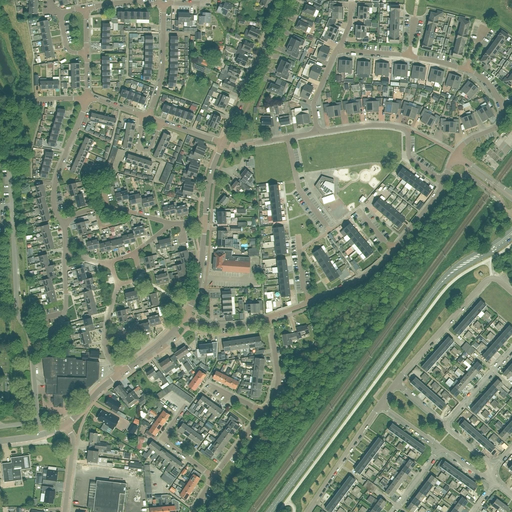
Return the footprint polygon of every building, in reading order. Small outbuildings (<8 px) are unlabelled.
[(272,0),(262,0),(260,5),(268,9),(271,2),(272,2),(272,0)] [(232,7),(225,3),(223,7),(220,5),(216,13),(217,12),(225,16),(225,17),(227,12),(229,13),(232,7)] [(332,10),(332,13),(343,14),(343,10),(343,7),(337,7),(337,4),(330,3),(330,9),(332,10)] [(358,10),(358,13),(369,14),(369,8),(372,8),(372,4),(365,4),(365,8),(359,7),(359,10),(358,10)] [(320,8),(314,6),(313,9),(306,6),(305,8),(304,8),(302,12),(306,14),(307,13),(313,16),(316,10),(319,12),(320,8)] [(429,19),(437,21),(438,17),(441,17),(442,13),(437,11),(436,14),(431,13),(431,14),(430,14),(430,16),(429,19)] [(212,14),(203,13),(203,17),(199,17),(199,25),(203,25),(203,23),(211,24),(211,23),(210,23),(210,14),(212,14)] [(343,17),(343,14),(332,13),(332,19),(329,19),(328,22),(334,25),(336,21),(336,19),(342,19),(342,17),(343,17)] [(368,20),(369,14),(358,13),(357,17),(358,17),(358,19),(364,20),(364,23),(371,23),(371,20),(368,20)] [(184,23),(184,14),(178,14),(178,21),(175,21),(175,27),(178,27),(178,25),(181,25),(181,23),(184,23)] [(190,14),(184,14),(184,23),(187,23),(186,27),(192,27),(193,21),(190,21),(190,14)] [(461,23),(460,27),(468,29),(468,26),(469,26),(469,23),(464,21),(465,18),(459,17),(458,22),(461,23)] [(313,25),(307,22),(305,25),(299,22),(298,24),(297,24),(295,28),(299,30),(299,29),(306,32),(308,26),(312,28),(313,25)] [(333,28),(334,25),(328,22),(326,27),(328,29),(327,32),(337,36),(338,33),(337,33),(338,31),(333,28)] [(371,27),(371,23),(364,23),(364,27),(356,26),(356,29),(355,29),(355,32),(366,33),(366,27),(371,27)] [(426,31),(434,33),(436,27),(427,25),(428,25),(427,28),(426,31)] [(468,29),(460,27),(458,33),(467,35),(467,32),(468,29)] [(259,31),(251,28),(249,31),(246,30),(243,37),(250,40),(252,37),(255,38),(259,31)] [(425,37),(432,39),(434,33),(426,31),(425,34),(425,37)] [(497,36),(504,41),(505,41),(508,37),(501,31),(497,36)] [(337,36),(327,32),(324,37),(322,36),(320,39),(326,42),(328,39),(334,41),(335,39),(335,40),(337,36)] [(366,33),(355,32),(355,36),(356,36),(355,38),(362,38),(361,42),(368,42),(369,39),(366,39),(366,33)] [(467,35),(458,33),(457,36),(455,35),(454,38),(456,39),(465,41),(466,35),(467,35)] [(494,42),(501,46),(504,41),(497,36),(496,39),(494,42)] [(431,45),(432,39),(425,37),(424,40),(423,40),(423,43),(431,46),(431,45)] [(288,44),(298,49),(299,46),(302,46),(304,41),(298,39),(297,42),(291,39),(290,41),(289,41),(288,44)] [(465,41),(456,39),(457,39),(455,45),(463,47),(464,44),(465,41)] [(317,46),(316,50),(327,55),(330,49),(323,46),(324,43),(317,40),(315,45),(317,46)] [(237,51),(244,54),(245,51),(249,53),(253,45),(245,42),(243,45),(240,44),(237,51)] [(490,46),(497,51),(501,46),(494,42),(492,44),(490,46)] [(297,51),(298,49),(288,44),(286,47),(287,48),(286,50),(292,53),(290,56),(297,59),(299,54),(297,51)] [(463,47),(455,45),(454,51),(462,53),(463,50),(462,50),(463,47)] [(493,56),(497,51),(490,46),(488,49),(489,49),(487,52),(493,56)] [(327,55),(316,50),(313,56),(311,55),(310,58),(316,61),(318,58),(325,61),(327,55)] [(449,56),(460,59),(462,53),(454,51),(450,50),(449,56)] [(244,54),(237,51),(234,58),(237,59),(236,63),(243,66),(247,58),(243,57),(244,54)] [(483,57),(490,61),(490,62),(494,57),(493,56),(487,52),(483,56),(483,57)] [(490,61),(483,57),(482,59),(481,59),(480,61),(480,62),(484,65),(482,68),(487,71),(490,67),(487,65),(490,61)] [(279,63),(278,66),(288,71),(290,65),(293,66),(294,63),(288,60),(287,63),(281,61),(280,63),(279,63)] [(307,65),(309,66),(307,70),(319,75),(321,69),(314,66),(316,63),(309,60),(307,65)] [(287,73),(288,71),(278,66),(276,69),(277,70),(276,72),(282,74),(280,78),(287,80),(289,76),(287,73)] [(414,78),(418,79),(419,67),(413,66),(411,79),(414,80),(414,78)] [(220,74),(229,78),(231,76),(237,78),(240,71),(230,67),(228,72),(225,71),(223,76),(220,74)] [(426,68),(419,67),(418,79),(421,79),(421,81),(423,81),(424,81),(426,68)] [(431,81),(435,82),(438,71),(431,69),(428,82),(431,83),(431,81)] [(316,81),(319,75),(307,70),(305,76),(302,75),(301,78),(308,80),(309,78),(316,81)] [(444,72),(438,71),(435,82),(438,83),(438,84),(440,85),(441,85),(444,72)] [(229,78),(220,74),(218,79),(224,81),(222,87),(232,91),(235,84),(228,81),(229,78)] [(452,87),(455,76),(449,74),(445,86),(445,87),(445,86),(448,87),(448,86),(452,87)] [(455,76),(452,87),(455,88),(455,90),(457,90),(457,91),(461,78),(455,76)] [(511,77),(510,76),(508,80),(505,78),(502,82),(507,85),(508,83),(511,85),(511,77)] [(310,94),(313,88),(306,85),(307,82),(300,79),(299,82),(301,83),(299,89),(310,94)] [(465,95),(473,86),(468,81),(460,92),(462,93),(463,92),(465,95)] [(269,87),(269,86),(267,91),(271,93),(271,92),(282,97),(284,92),(283,92),(285,87),(279,84),(277,87),(271,84),(269,87)] [(362,97),(362,84),(349,84),(349,85),(346,85),(346,91),(352,91),(352,97),(362,97)] [(478,90),(473,86),(465,95),(468,97),(467,98),(469,100),(478,90)] [(308,100),(310,94),(299,89),(296,95),(294,94),(293,97),(299,100),(301,97),(308,100)] [(120,97),(126,99),(128,92),(123,90),(120,97)] [(134,94),(128,92),(126,99),(132,101),(134,94)] [(138,103),(140,96),(134,94),(132,101),(138,103)] [(218,100),(227,104),(230,98),(220,94),(218,100)] [(146,99),(140,96),(138,103),(144,105),(146,99)] [(372,102),(372,112),(378,112),(378,107),(381,107),(381,98),(375,98),(376,102),(372,102)] [(352,104),(353,114),(359,113),(359,108),(362,108),(361,99),(355,100),(356,103),(352,104)] [(366,112),(372,112),(372,102),(368,102),(368,99),(363,99),(363,107),(366,107),(366,112)] [(384,112),(391,113),(392,103),(388,103),(389,99),(383,99),(382,107),(385,107),(384,112)] [(227,104),(218,100),(216,100),(214,105),(224,110),(227,104)] [(396,104),(392,103),(391,113),(397,114),(397,109),(400,109),(401,101),(396,100),(396,104)] [(347,115),(353,114),(352,104),(348,104),(348,101),(342,102),(344,110),(347,110),(347,115)] [(333,107),(334,117),(340,116),(340,111),(343,110),(341,102),(336,103),(337,106),(333,107)] [(409,117),(412,107),(408,106),(409,103),(404,102),(401,110),(404,111),(403,115),(409,117)] [(168,114),(170,107),(167,106),(168,105),(165,104),(164,105),(161,112),(167,114),(168,114)] [(334,117),(333,107),(329,107),(328,104),(323,105),(324,113),(327,113),(328,118),(334,117)] [(485,107),(482,109),(488,119),(493,115),(487,104),(486,104),(484,106),(485,107)] [(412,107),(409,117),(414,119),(416,114),(419,115),(421,107),(416,105),(415,109),(412,107)] [(170,107),(168,114),(173,116),(176,109),(170,107)] [(176,109),(173,116),(179,118),(179,117),(182,111),(179,110),(180,108),(177,107),(176,109)] [(420,121),(426,124),(430,116),(427,114),(429,111),(424,108),(420,116),(423,117),(420,121)] [(488,119),(482,109),(479,111),(478,109),(476,111),(476,110),(475,111),(482,122),(488,119)] [(301,112),(295,112),(295,110),(291,110),(292,118),(296,117),(297,125),(303,124),(301,112)] [(188,113),(182,111),(179,117),(185,120),(185,119),(188,113)] [(303,124),(309,123),(308,111),(301,112),(303,124)] [(188,113),(185,119),(191,122),(194,115),(188,113)] [(470,115),(467,117),(471,128),(477,125),(472,113),(470,114),(470,115)] [(209,120),(218,124),(221,118),(211,114),(210,116),(209,120)] [(430,116),(426,124),(431,127),(433,123),(436,124),(440,117),(435,114),(434,117),(430,116)] [(270,116),(262,116),(262,119),(262,125),(270,125),(270,127),(274,127),(273,120),(270,119),(270,116)] [(280,126),(289,124),(289,121),(290,120),(289,116),(286,116),(279,117),(280,121),(280,126)] [(465,130),(471,128),(467,117),(463,118),(463,117),(460,117),(465,130)] [(443,132),(449,132),(449,122),(445,122),(446,119),(440,119),(440,127),(443,127),(443,132)] [(453,122),(449,122),(449,132),(455,133),(455,128),(458,128),(459,119),(453,119),(453,122)] [(218,124),(209,120),(206,126),(216,130),(218,124)] [(164,134),(161,139),(168,143),(171,137),(172,138),(174,135),(168,132),(167,135),(164,134)] [(389,134),(389,158),(397,158),(397,134),(389,134)] [(367,136),(333,140),(334,148),(356,146),(356,148),(359,148),(359,145),(366,144),(366,147),(372,146),(371,139),(367,139),(367,136)] [(86,138),(83,144),(90,147),(93,141),(86,138)] [(159,145),(166,148),(168,143),(161,139),(159,145)] [(195,150),(204,153),(207,148),(200,145),(202,142),(196,140),(194,145),(197,146),(195,150)] [(310,169),(317,167),(312,143),(304,145),(307,158),(308,158),(310,169)] [(83,144),(81,149),(88,152),(90,147),(83,144)] [(166,148),(159,145),(156,151),(163,154),(166,148)] [(81,149),(78,155),(85,158),(88,152),(81,149)] [(191,152),(188,158),(194,160),(195,157),(202,159),(204,153),(195,150),(194,153),(191,152)] [(160,160),(163,154),(156,151),(153,157),(160,160)] [(78,155),(76,161),(83,164),(85,158),(78,155)] [(132,164),(134,157),(128,155),(126,162),(132,164)] [(140,159),(134,157),(132,164),(138,166),(140,159)] [(193,163),(194,160),(188,158),(186,164),(190,165),(189,168),(198,171),(200,165),(193,163)] [(138,166),(144,168),(146,161),(140,159),(138,166)] [(80,170),(83,164),(76,161),(73,166),(80,170)] [(146,161),(144,168),(150,170),(152,163),(146,161)] [(78,175),(80,170),(73,166),(71,172),(78,175)] [(196,177),(198,171),(189,168),(187,172),(184,171),(182,177),(188,178),(189,175),(196,177)] [(402,168),(397,176),(402,179),(407,172),(402,168)] [(252,175),(245,170),(240,176),(243,178),(241,181),(245,184),(252,175)] [(412,176),(407,172),(402,179),(407,183),(412,176)] [(334,180),(322,176),(314,187),(322,197),(325,194),(325,195),(334,193),(334,184),(333,184),(334,180)] [(412,176),(407,183),(411,186),(417,179),(412,176)] [(184,184),(184,188),(193,190),(194,183),(187,182),(188,178),(182,177),(181,183),(184,184)] [(422,183),(417,179),(411,186),(416,190),(422,183)] [(402,180),(397,186),(401,189),(405,183),(402,180)] [(241,185),(236,181),(231,188),(235,191),(237,193),(240,190),(238,188),(239,187),(243,190),(244,189),(248,191),(250,189),(243,183),(241,185)] [(77,189),(76,186),(80,185),(80,182),(67,186),(69,192),(77,189)] [(426,186),(422,183),(416,190),(421,193),(426,186)] [(36,189),(36,192),(37,193),(45,190),(44,184),(31,188),(31,190),(36,189)] [(431,190),(426,186),(421,193),(426,197),(431,190)] [(121,193),(123,201),(129,199),(129,197),(126,187),(124,187),(125,191),(121,193)] [(193,190),(184,188),(181,187),(180,191),(177,190),(175,195),(184,197),(185,194),(192,196),(193,190)] [(69,192),(70,198),(75,197),(79,195),(81,194),(81,191),(82,190),(81,188),(77,189),(69,192)] [(123,201),(121,193),(118,193),(117,189),(114,190),(117,202),(123,201)] [(37,195),(38,198),(38,199),(45,197),(47,196),(45,190),(37,193),(36,192),(32,193),(33,196),(37,195)] [(136,204),(142,202),(143,202),(142,200),(139,190),(137,190),(138,194),(134,195),(136,204)] [(75,197),(76,202),(84,200),(83,196),(88,195),(87,193),(81,194),(79,195),(75,197)] [(147,198),(149,206),(155,205),(152,193),(150,193),(151,197),(147,198)] [(228,199),(224,196),(219,203),(223,206),(228,199),(233,203),(235,201),(229,196),(228,199)] [(379,198),(372,206),(378,210),(385,202),(379,198)] [(161,204),(164,216),(170,215),(168,206),(167,202),(163,203),(163,201),(161,201),(161,204)] [(47,208),(46,202),(38,204),(39,208),(34,209),(35,211),(47,208)] [(170,215),(176,213),(174,205),(171,206),(169,202),(167,202),(168,206),(170,215)] [(177,217),(183,216),(181,206),(175,208),(174,206),(176,205),(176,202),(173,203),(174,205),(176,213),(177,217)] [(390,207),(385,202),(378,210),(383,215),(390,207)] [(181,206),(183,216),(189,214),(187,205),(181,206)] [(395,211),(390,207),(383,215),(388,219),(395,211)] [(400,215),(395,211),(388,219),(393,223),(400,215)] [(49,214),(41,216),(42,220),(37,221),(38,223),(50,220),(49,214)] [(405,220),(400,215),(393,223),(398,228),(405,220)] [(78,230),(86,228),(85,224),(90,223),(89,221),(76,224),(78,230)] [(141,227),(138,227),(141,237),(147,235),(146,232),(148,232),(146,221),(142,221),(140,221),(141,227)] [(343,230),(347,235),(353,229),(349,224),(343,230)] [(135,238),(141,237),(138,227),(132,229),(134,234),(135,238)] [(86,228),(78,230),(79,236),(92,233),(92,231),(87,232),(86,228)] [(347,235),(350,239),(357,234),(353,229),(347,235)] [(134,234),(130,235),(129,230),(127,231),(128,235),(130,243),(136,242),(135,238),(134,234)] [(52,237),(50,231),(42,233),(43,237),(39,238),(39,240),(52,237)] [(218,231),(218,239),(226,240),(237,239),(237,235),(233,235),(233,239),(227,239),(227,231),(218,231)] [(122,239),(124,245),(130,243),(128,235),(124,236),(123,232),(121,233),(122,239)] [(107,251),(113,250),(111,242),(107,243),(106,238),(105,234),(103,235),(104,239),(107,251)] [(350,239),(354,244),(361,238),(357,234),(350,239)] [(94,250),(100,248),(99,245),(97,236),(95,236),(96,240),(92,241),(94,250)] [(118,236),(115,236),(118,248),(124,247),(124,245),(122,239),(119,240),(118,236)] [(94,250),(92,241),(88,242),(87,238),(85,239),(88,251),(94,250)] [(354,244),(358,249),(365,243),(361,238),(354,244)] [(170,239),(164,240),(166,248),(170,247),(171,252),(175,251),(174,247),(172,247),(170,239)] [(218,239),(218,247),(225,247),(233,248),(235,249),(239,249),(239,244),(237,244),(237,239),(226,240),(218,239)] [(166,248),(164,240),(158,242),(161,254),(163,253),(162,249),(166,248)] [(55,248),(53,243),(45,245),(46,248),(42,249),(42,252),(55,248)] [(358,249),(362,253),(369,247),(365,243),(358,249)] [(362,253),(366,258),(373,252),(369,247),(362,253)] [(321,248),(312,254),(316,259),(325,254),(321,248)] [(231,253),(224,252),(224,253),(217,253),(217,252),(215,253),(214,253),(214,254),(214,255),(214,256),(214,257),(214,260),(213,260),(213,271),(249,273),(250,258),(231,257),(231,253)] [(325,254),(316,259),(319,265),(328,259),(325,254)] [(144,258),(145,264),(154,262),(153,258),(157,257),(156,255),(144,258)] [(328,259),(319,265),(323,271),(332,265),(328,259)] [(48,260),(40,263),(41,266),(37,267),(37,270),(46,268),(50,266),(48,260)] [(155,266),(154,262),(145,264),(147,270),(159,267),(159,264),(155,266)] [(50,266),(46,268),(47,271),(42,272),(42,273),(40,273),(41,275),(55,271),(54,265),(50,266)] [(332,265),(323,271),(326,276),(335,271),(332,265)] [(77,276),(85,274),(84,268),(82,268),(81,266),(76,267),(77,269),(71,271),(72,273),(76,272),(77,276)] [(165,274),(161,275),(163,284),(169,283),(166,268),(164,269),(165,274)] [(187,275),(186,270),(177,272),(178,275),(173,276),(174,283),(181,281),(180,277),(187,275)] [(57,277),(55,271),(41,275),(41,277),(43,276),(43,277),(48,275),(49,279),(51,279),(57,277)] [(335,271),(326,276),(330,282),(339,276),(335,271)] [(87,279),(85,274),(77,276),(78,279),(74,280),(74,283),(84,280),(87,279)] [(157,286),(163,284),(161,275),(155,276),(157,286)] [(81,285),(82,287),(94,284),(93,278),(87,279),(84,280),(85,284),(81,285)] [(95,290),(94,284),(82,287),(82,289),(86,288),(87,292),(92,291),(95,290)] [(511,314),(511,301),(494,287),(488,294),(511,314)] [(222,298),(231,297),(235,297),(234,288),(230,289),(224,289),(224,292),(222,292),(222,298)] [(54,290),(46,292),(40,293),(41,297),(45,296),(46,298),(55,296),(54,290)] [(137,291),(130,293),(132,301),(136,300),(137,304),(140,303),(137,291)] [(129,301),(132,301),(130,293),(124,294),(127,307),(130,306),(129,301)] [(147,295),(148,301),(157,299),(156,293),(147,295)] [(57,302),(55,296),(46,298),(48,304),(57,302)] [(95,302),(93,297),(85,299),(86,302),(81,303),(82,306),(95,302)] [(157,299),(148,301),(149,307),(159,305),(157,299)] [(256,304),(253,304),(253,313),(259,313),(259,310),(262,310),(262,301),(256,301),(256,304)] [(481,301),(476,306),(481,311),(486,306),(481,301)] [(248,313),(253,313),(253,304),(244,305),(244,311),(247,311),(248,313)] [(477,316),(481,311),(476,306),(472,311),(477,316)] [(96,308),(88,310),(89,314),(84,315),(85,317),(97,314),(96,308)] [(117,312),(118,318),(126,316),(125,312),(130,311),(129,309),(117,312)] [(232,318),(232,309),(223,309),(223,315),(225,315),(226,318),(232,318)] [(467,316),(472,321),(477,316),(472,311),(467,316)] [(159,315),(153,316),(155,325),(161,324),(159,315)] [(150,327),(155,325),(153,316),(147,318),(148,323),(148,322),(150,327)] [(463,321),(468,326),(472,321),(467,316),(463,321)] [(84,323),(85,326),(93,324),(91,318),(79,321),(80,324),(84,323)] [(458,326),(463,331),(468,326),(463,321),(458,326)] [(148,322),(148,323),(142,324),(145,333),(151,332),(150,327),(148,322)] [(145,333),(142,324),(136,325),(139,335),(145,333)] [(297,332),(294,333),(296,339),(302,338),(301,336),(309,333),(306,326),(301,327),(300,327),(296,328),(297,332)] [(463,331),(458,326),(453,331),(459,336),(463,331)] [(505,331),(500,336),(505,341),(510,336),(505,331)] [(79,334),(80,340),(90,337),(88,332),(86,332),(79,334)] [(296,339),(294,333),(290,334),(282,335),(282,340),(283,339),(284,345),(292,344),(291,341),(296,339)] [(496,341),(501,346),(505,341),(500,336),(496,341)] [(91,343),(90,337),(80,340),(82,346),(91,343)] [(260,337),(254,338),(255,347),(256,355),(264,353),(264,350),(258,351),(257,346),(261,346),(260,337)] [(448,337),(444,342),(449,347),(453,342),(448,337)] [(496,351),(501,346),(496,341),(494,343),(492,342),(489,344),(491,346),(496,351)] [(444,352),(449,347),(444,342),(439,347),(444,352)] [(212,343),(205,344),(207,354),(213,353),(213,358),(215,357),(216,350),(215,347),(212,348),(212,343)] [(207,354),(205,344),(199,345),(199,349),(196,349),(197,354),(198,357),(200,357),(200,354),(207,354)] [(491,346),(487,351),(492,356),(496,351),(491,346)] [(185,347),(179,350),(192,369),(195,367),(186,355),(188,353),(188,352),(185,347)] [(440,357),(444,352),(439,347),(435,352),(440,357)] [(192,369),(179,350),(174,354),(180,363),(181,362),(188,372),(192,369)] [(82,361),(87,361),(88,357),(91,358),(92,359),(93,359),(94,358),(99,358),(99,351),(90,351),(90,352),(86,352),(86,355),(82,355),(82,361)] [(487,361),(492,356),(487,351),(482,356),(487,361)] [(430,357),(435,362),(440,357),(435,352),(430,357)] [(255,364),(263,365),(264,359),(262,359),(263,356),(259,355),(257,356),(257,358),(255,358),(255,364)] [(168,358),(164,361),(167,364),(171,370),(174,368),(176,369),(178,367),(171,357),(169,359),(168,358)] [(426,362),(431,367),(435,362),(430,357),(426,362)] [(87,361),(82,361),(75,360),(76,359),(76,358),(73,359),(52,358),(48,358),(42,358),(45,379),(45,385),(46,385),(46,395),(54,395),(54,399),(51,399),(51,402),(54,403),(54,407),(63,407),(63,395),(73,395),(73,394),(81,394),(97,379),(98,367),(99,367),(99,363),(87,361)] [(167,364),(164,361),(159,364),(166,374),(171,370),(167,364)] [(426,372),(431,367),(426,362),(421,367),(426,372)] [(477,362),(472,367),(478,372),(482,367),(477,362)] [(199,371),(195,376),(202,380),(205,375),(206,373),(199,367),(197,370),(199,371)] [(218,381),(222,374),(224,368),(222,367),(219,373),(216,371),(217,369),(215,368),(212,374),(214,375),(213,378),(218,381)] [(468,372),(473,377),(478,372),(472,367),(468,372)] [(218,381),(224,384),(227,377),(231,370),(228,368),(224,375),(222,374),(218,381)] [(461,375),(463,377),(469,382),(473,377),(468,372),(466,375),(458,368),(456,371),(461,375)] [(155,373),(152,369),(146,374),(151,380),(154,378),(152,376),(154,375),(157,379),(160,377),(157,373),(155,373)] [(511,373),(507,369),(502,374),(508,379),(510,376),(511,377),(511,373)] [(166,381),(159,371),(157,373),(161,378),(160,378),(163,383),(166,381)] [(198,385),(202,380),(195,376),(193,374),(190,372),(189,373),(189,374),(191,376),(191,377),(194,378),(192,381),(198,385)] [(229,386),(233,380),(236,374),(233,373),(231,378),(227,377),(224,384),(229,386)] [(233,380),(229,386),(235,389),(241,377),(239,376),(236,381),(233,380)] [(198,385),(192,381),(187,377),(185,379),(188,381),(188,382),(190,383),(188,386),(194,391),(198,385)] [(469,382),(463,377),(459,382),(464,387),(469,382)] [(410,383),(415,388),(420,383),(415,378),(410,383)] [(493,385),(505,396),(507,394),(500,387),(502,385),(497,380),(493,385)] [(261,384),(252,383),(245,382),(244,385),(252,386),(251,389),(260,390),(261,384)] [(459,382),(454,387),(460,392),(464,387),(459,382)] [(420,392),(425,387),(420,383),(415,388),(420,392)] [(128,394),(120,384),(114,389),(129,408),(139,400),(132,391),(128,394)] [(172,391),(174,392),(178,388),(172,384),(169,386),(172,391)] [(493,385),(488,390),(493,395),(498,390),(501,392),(499,395),(503,399),(505,396),(493,385)] [(425,397),(430,391),(425,387),(420,392),(425,397)] [(460,392),(454,387),(450,393),(455,397),(460,392)] [(260,390),(251,389),(243,388),(243,391),(251,392),(250,395),(254,396),(254,398),(258,398),(259,396),(260,390)] [(488,390),(484,395),(489,400),(493,395),(488,390)] [(430,401),(435,396),(430,391),(425,397),(430,401)] [(479,400),(484,405),(489,400),(484,395),(479,400)] [(203,406),(207,400),(202,396),(196,405),(193,403),(188,411),(193,414),(198,407),(200,404),(203,406)] [(436,406),(440,400),(435,396),(430,401),(436,406)] [(121,404),(109,397),(105,404),(112,408),(111,411),(116,414),(118,411),(117,411),(121,404)] [(212,404),(207,400),(203,406),(198,413),(200,415),(203,411),(206,413),(204,415),(212,404)] [(445,405),(440,400),(436,406),(441,410),(445,405)] [(484,405),(479,400),(475,405),(480,410),(484,405)] [(161,414),(160,416),(166,420),(169,415),(161,409),(164,405),(159,401),(156,405),(158,407),(157,409),(159,411),(159,412),(161,414)] [(213,413),(217,407),(212,404),(204,415),(206,416),(210,411),(213,413)] [(475,415),(480,410),(475,405),(470,410),(475,415)] [(217,407),(213,413),(209,418),(211,420),(213,417),(213,418),(215,415),(218,417),(222,411),(217,407)] [(153,419),(162,426),(166,420),(160,416),(151,410),(150,412),(158,418),(156,421),(153,419)] [(109,415),(101,411),(97,419),(102,421),(102,422),(103,423),(104,423),(105,423),(101,429),(105,431),(107,428),(113,431),(119,419),(110,414),(109,415)] [(226,424),(235,430),(239,426),(236,423),(238,420),(230,414),(227,417),(229,419),(226,424)] [(158,430),(162,426),(153,419),(151,417),(149,419),(152,421),(154,423),(152,426),(158,430)] [(459,426),(464,430),(469,425),(462,419),(457,424),(459,426)] [(183,433),(188,427),(192,422),(190,421),(186,426),(183,423),(184,422),(182,420),(178,425),(180,427),(178,430),(183,433)] [(158,430),(152,426),(147,422),(145,424),(151,428),(149,431),(147,430),(145,433),(150,436),(152,434),(155,436),(158,430)] [(232,436),(235,430),(226,424),(228,425),(224,430),(232,436)] [(393,434),(397,428),(392,424),(388,430),(393,434)] [(474,430),(469,425),(464,430),(469,435),(474,430)] [(511,428),(508,425),(503,430),(509,435),(511,430),(511,428)] [(188,427),(183,433),(188,437),(193,431),(188,427)] [(188,437),(194,441),(198,434),(203,428),(201,427),(198,430),(195,428),(193,431),(188,437)] [(399,438),(403,432),(397,428),(393,434),(399,438)] [(221,435),(228,441),(232,436),(224,430),(221,435)] [(474,439),(479,434),(474,430),(469,435),(474,439)] [(504,440),(509,435),(503,430),(499,435),(504,440)] [(201,436),(198,434),(194,441),(199,444),(207,433),(205,432),(203,434),(202,434),(201,436)] [(404,442),(408,436),(403,432),(399,438),(404,442)] [(99,449),(111,450),(111,446),(107,445),(100,444),(100,441),(99,441),(100,437),(97,436),(97,434),(90,433),(89,433),(89,436),(90,436),(89,442),(95,443),(95,448),(99,449)] [(484,438),(479,434),(474,439),(479,444),(484,438)] [(228,441),(221,435),(217,440),(224,446),(228,441)] [(221,451),(224,446),(217,440),(211,436),(209,438),(215,443),(213,445),(221,451)] [(410,446),(414,440),(408,436),(404,442),(410,446)] [(374,443),(380,447),(384,442),(378,438),(374,443)] [(485,448),(489,443),(484,438),(479,444),(485,448)] [(419,444),(414,440),(410,446),(415,449),(419,444)] [(147,458),(150,454),(157,445),(152,441),(148,447),(150,448),(147,453),(145,452),(142,455),(147,458)] [(370,448),(376,453),(380,447),(374,443),(370,448)] [(494,447),(489,443),(485,448),(490,453),(494,447)] [(419,444),(415,449),(421,453),(425,448),(419,444)] [(162,449),(157,445),(150,454),(153,450),(155,452),(150,459),(153,461),(158,454),(162,449)] [(221,451),(213,445),(210,450),(207,448),(203,454),(210,459),(214,454),(217,456),(221,451)] [(372,458),(376,453),(370,448),(366,454),(372,458)] [(167,452),(162,449),(158,454),(160,456),(155,463),(157,465),(163,458),(167,452)] [(168,461),(172,456),(167,452),(163,458),(165,460),(161,465),(164,467),(168,461)] [(362,459),(368,464),(372,458),(366,454),(362,459)] [(29,460),(29,456),(11,458),(12,463),(2,464),(4,482),(22,480),(20,469),(17,470),(16,466),(22,465),(22,469),(30,468),(29,460)] [(177,460),(172,456),(168,461),(170,463),(165,470),(168,472),(173,465),(177,460)] [(398,459),(411,469),(415,464),(409,460),(407,463),(399,457),(398,459)] [(364,469),(368,464),(362,459),(358,465),(364,469)] [(401,471),(407,475),(411,469),(398,459),(396,462),(400,465),(402,463),(405,465),(401,471)] [(182,464),(177,460),(173,465),(175,467),(171,473),(176,477),(181,470),(178,469),(182,464)] [(441,468),(446,471),(450,466),(444,462),(441,460),(436,467),(440,470),(441,468)] [(364,469),(358,465),(354,470),(360,475),(364,469)] [(451,475),(455,469),(450,466),(446,471),(451,475)] [(457,479),(461,473),(455,469),(451,475),(457,479)] [(42,484),(49,485),(50,480),(56,481),(58,471),(48,470),(46,480),(43,479),(42,484)] [(190,480),(196,484),(200,478),(198,478),(201,474),(193,470),(191,473),(193,474),(190,480)] [(399,486),(403,480),(397,476),(394,474),(389,470),(387,473),(392,476),(390,479),(393,481),(399,486)] [(407,475),(401,471),(397,476),(403,480),(407,475)] [(462,483),(466,477),(461,473),(457,479),(462,483)] [(186,485),(193,489),(196,484),(190,480),(183,475),(182,477),(188,482),(186,485)] [(431,475),(427,481),(445,494),(446,492),(434,483),(437,480),(431,475)] [(345,482),(351,486),(355,480),(349,476),(345,482)] [(468,487),(472,481),(466,477),(462,483),(468,487)] [(89,511),(122,511),(126,484),(97,480),(94,499),(89,499),(88,508),(90,508),(89,511)] [(193,489),(186,485),(181,481),(180,483),(185,487),(183,490),(189,494),(193,489)] [(391,496),(395,491),(389,487),(386,485),(386,484),(381,481),(379,484),(387,489),(385,492),(391,496)] [(393,481),(389,487),(395,491),(399,486),(393,481)] [(427,481),(423,486),(429,491),(433,485),(436,488),(434,490),(439,494),(441,492),(444,495),(445,494),(427,481)] [(477,485),(472,481),(468,487),(473,491),(477,485)] [(351,486),(345,482),(341,487),(347,491),(351,486)] [(55,492),(48,491),(48,487),(42,486),(41,493),(45,494),(44,502),(53,503),(53,499),(54,497),(55,492)] [(425,496),(429,491),(423,486),(419,492),(425,496)] [(185,501),(189,494),(183,490),(178,487),(176,489),(181,493),(179,495),(182,497),(181,499),(185,501)] [(347,491),(341,487),(337,493),(343,497),(347,491)] [(419,492),(415,497),(421,501),(425,496),(419,492)] [(337,493),(333,498),(338,502),(343,497),(337,493)] [(370,495),(368,498),(382,508),(386,503),(380,498),(378,501),(370,495)] [(417,507),(421,501),(415,497),(411,503),(417,507)] [(458,511),(459,511),(463,507),(458,503),(454,501),(450,497),(448,500),(456,506),(454,508),(458,511)] [(338,502),(333,498),(329,503),(334,507),(338,502)] [(372,509),(375,511),(378,511),(382,508),(368,498),(367,500),(371,504),(373,502),(376,504),(372,509)] [(462,498),(458,503),(463,507),(467,502),(462,498)] [(169,506),(169,511),(175,511),(175,510),(179,510),(178,502),(174,499),(171,499),(172,506),(169,506)] [(491,506),(497,510),(502,503),(496,499),(491,506)] [(330,511),(334,507),(329,503),(325,509),(329,511),(330,511)] [(412,511),(417,507),(411,503),(407,508),(412,511)] [(504,511),(508,508),(502,503),(497,510),(499,511),(504,511)]
